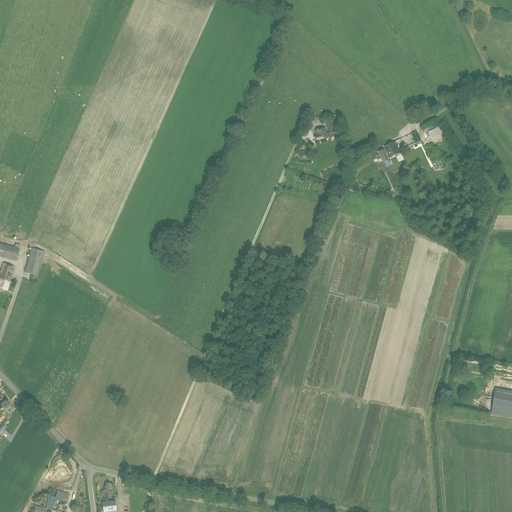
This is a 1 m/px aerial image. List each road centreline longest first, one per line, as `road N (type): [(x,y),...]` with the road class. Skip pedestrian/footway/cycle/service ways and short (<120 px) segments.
road 1 (tertiary): [(319,511),(88,466)]
road 2 (tertiary): [(88,466),(0,375)]
